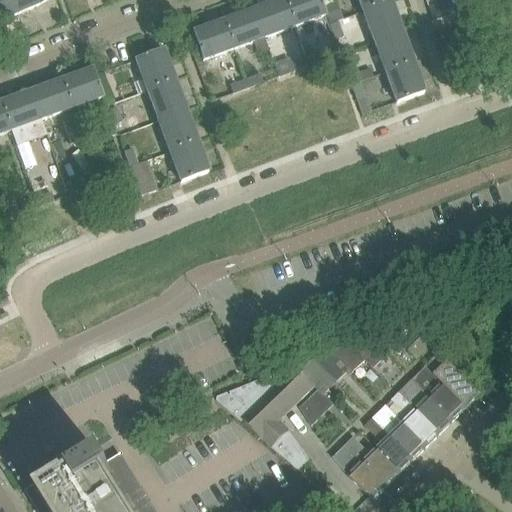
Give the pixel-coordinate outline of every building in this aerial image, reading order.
[(0,0),(0,23),(17,15),(10,0),(0,0)] [(10,0),(17,15),(41,5),(40,4),(50,0),(10,0)] [(286,0),(284,1),(294,28),(325,17),(318,0),(286,0)] [(330,0),(318,0),(325,17),(328,26),(344,20),(339,7),(334,9),(330,0)] [(357,0),(362,13),(390,3),(388,0),(357,0)] [(475,0),(469,0),(460,3),(463,12),(478,6),(475,0)] [(284,1),(254,12),(264,39),(294,28),(284,1)] [(390,3),(362,13),(374,44),(401,33),(390,3)] [(445,9),(448,17),(463,12),(460,3),(445,9)] [(254,12),(223,23),(233,51),(264,39),(254,12)] [(203,62),(233,51),(223,23),(193,34),(194,38),(203,62)] [(337,23),(329,26),(334,42),(343,39),(337,23)] [(401,33),(374,44),(385,74),(412,64),(401,33)] [(147,92),(174,82),(163,52),(150,56),(147,57),(135,62),(147,92)] [(321,53),(306,59),(309,67),(324,62),(321,53)] [(289,60),(274,66),(278,78),(309,67),(306,59),(291,65),(289,60)] [(412,64),(385,74),(396,104),(396,105),(398,104),(424,95),(412,64)] [(351,87),(359,84),(353,69),(345,72),(351,87)] [(92,71),(61,82),(71,109),(102,98),(98,89),(94,77),(92,71)] [(259,76),(245,81),(248,90),(263,84),(259,76)] [(233,95),(248,90),(245,81),(230,87),(233,95)] [(61,82),(31,94),(41,121),(71,109),(61,82)] [(158,123),(185,113),(174,82),(147,92),(158,123)] [(351,87),(356,101),(364,98),(359,84),(351,87)] [(108,85),(98,89),(102,98),(104,104),(113,100),(108,85)] [(31,94),(0,105),(10,132),(41,121),(31,94)] [(0,135),(10,132),(0,105),(0,135)] [(121,122),(116,107),(107,111),(112,126),(121,122)] [(197,143),(185,113),(158,123),(169,153),(197,143)] [(169,153),(180,184),(208,174),(197,143),(169,153)] [(60,144),(50,147),(58,167),(67,164),(60,144)] [(139,166),(133,151),(124,154),(129,169),(139,166)] [(131,173),(140,198),(156,192),(157,192),(146,163),(139,166),(129,169),(131,173)] [(96,178),(99,187),(114,181),(111,173),(106,175),(102,176),(96,178)] [(69,197),(84,192),(81,184),(66,189),(69,197)] [(51,194),(35,200),(38,208),(53,203),(51,194)] [(20,205),(23,213),(38,208),(35,200),(20,205)] [(417,360),(438,340),(424,324),(401,344),(417,360)] [(350,345),(367,363),(370,366),(384,353),(380,349),(374,338),(356,343),(350,345)] [(350,345),(332,352),(352,371),(355,374),(367,363),(350,345)] [(338,385),(352,371),(332,352),(314,361),(338,385)] [(425,369),(465,411),(480,397),(469,386),(471,385),(469,383),(468,384),(449,363),(440,354),(432,362),(425,369)] [(314,361),(296,368),(315,388),(319,392),(325,398),(338,385),(314,361)] [(298,404),(315,388),(296,368),(257,383),(217,399),(216,402),(240,423),(242,421),(261,440),(262,439),(272,450),(289,433),(279,422),(298,404)] [(412,382),(429,400),(453,424),(465,411),(425,369),(412,382)] [(398,395),(439,437),(453,424),(429,400),(412,382),(398,395)] [(318,414),(330,403),(325,398),(319,392),(308,403),(318,414)] [(385,408),(426,450),(439,437),(398,395),(385,408)] [(318,414),(308,403),(299,411),(311,429),(322,418),(318,414)] [(372,421),(413,463),(426,450),(385,408),(372,421)] [(376,452),(400,476),(413,463),(372,421),(365,428),(383,446),(376,452)] [(346,447),(387,488),(400,476),(376,452),(371,457),(353,440),(346,447)] [(372,499),(374,501),(387,488),(346,447),(333,460),(349,478),(348,479),(372,499)] [(144,511),(142,509),(143,508),(143,507),(144,507),(144,506),(144,505),(144,504),(144,503),(144,502),(143,501),(143,500),(142,500),(142,499),(141,499),(140,499),(139,499),(138,499),(137,499),(136,499),(117,467),(110,472),(101,457),(69,477),(71,479),(66,482),(64,480),(59,483),(39,496),(48,511),(144,511)]
